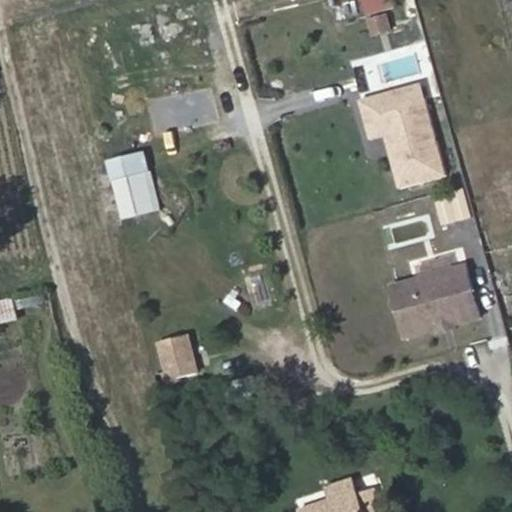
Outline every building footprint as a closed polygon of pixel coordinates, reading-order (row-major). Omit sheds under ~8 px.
[(366,0),(371,17),(401,9),(398,0),(366,0)] [(371,21),(376,39),(398,33),(393,14),(371,21)] [(429,84),(364,100),(375,143),(389,140),(401,190),(452,178),(429,84)] [(126,221),(164,210),(148,152),(110,163),(126,221)] [(468,189),(437,196),(444,226),(475,219),(468,189)] [(405,340),(488,323),(476,266),(394,283),(405,340)] [(0,323),(17,319),(11,297),(0,299),(0,323)] [(164,341),(171,382),(205,377),(198,335),(164,341)] [(333,501),(361,491),(357,480),(329,489),(333,501)] [(385,511),(377,488),(361,494),(361,491),(333,501),(302,511),(301,511),(385,511)]
